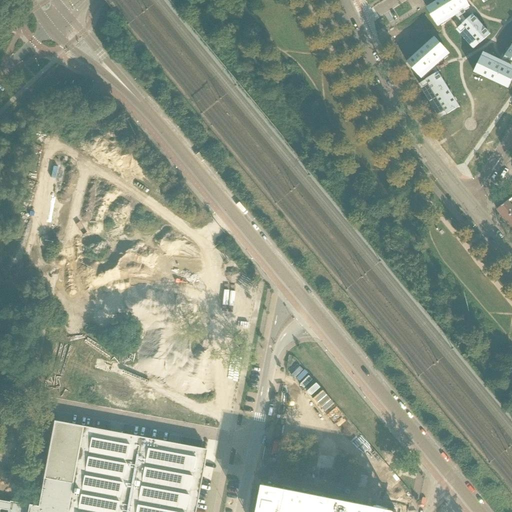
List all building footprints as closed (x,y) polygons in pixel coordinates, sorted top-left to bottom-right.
[(465,0),(440,0),(427,8),(436,23),(439,22),(467,4),(468,4),(465,0)] [(452,19),(455,17),(462,24),(467,20),(464,15),(467,13),(465,11),(470,8),(467,4),(439,22),(441,26),(442,25),(444,24),(452,19)] [(467,20),(462,24),(471,34),(481,24),(473,15),(467,20)] [(471,34),(462,24),(459,27),(457,29),(474,48),(479,43),(471,34)] [(481,24),(471,34),(479,43),(490,34),(481,24)] [(435,37),(407,62),(419,76),(419,75),(429,66),(444,53),(446,51),(435,37)] [(419,75),(421,77),(424,81),(426,80),(438,72),(434,66),(436,65),(446,56),(444,53),(429,66),(419,75)] [(486,54),(484,58),(511,70),(511,60),(505,56),(501,61),(498,60),(486,54)] [(482,56),(474,72),(508,89),(510,84),(511,79),(511,70),(484,58),(482,56)] [(438,72),(426,80),(434,93),(446,85),(438,72)] [(434,93),(426,80),(424,81),(420,84),(441,118),(447,114),(440,103),(434,93)] [(446,85),(434,93),(440,103),(453,96),(446,85)] [(453,96),(440,103),(447,114),(459,107),(453,96)] [(137,173),(131,184),(144,191),(150,180),(137,173)] [(501,206),(497,210),(498,210),(501,215),(505,219),(511,213),(511,196),(507,201),(501,206)] [(0,509),(7,511),(194,511),(206,451),(54,421),(53,421),(42,479),(43,479),(38,507),(38,506),(9,501),(9,502),(0,500),(0,509)] [(257,511),(395,511),(397,505),(265,478),(262,489),(257,511)]
